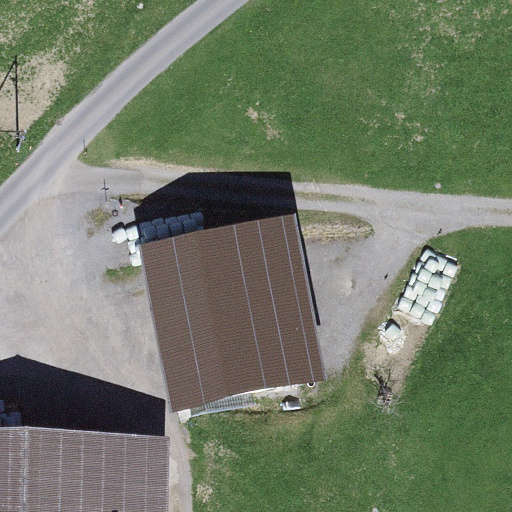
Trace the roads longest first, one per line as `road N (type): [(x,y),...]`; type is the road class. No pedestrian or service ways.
road 1 (track): [(511,217),(36,173)]
road 2 (unclassified): [(228,0),(0,212)]
